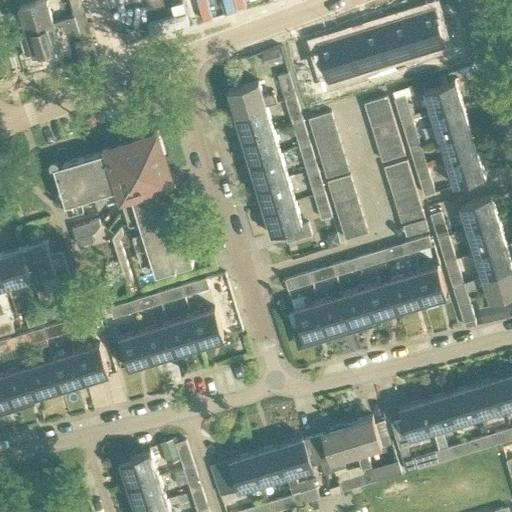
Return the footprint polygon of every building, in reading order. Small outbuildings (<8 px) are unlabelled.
[(36,0),(19,5),(26,29),(54,20),(47,0),(36,0)] [(71,0),(75,14),(85,12),(81,0),(71,0)] [(433,6),(404,15),(416,53),(445,44),(433,6)] [(85,12),(75,14),(82,37),(91,34),(85,12)] [(54,20),(26,29),(33,52),(61,43),(57,32),(75,27),(71,14),(54,20)] [(404,15),(375,24),(387,62),(416,53),(404,15)] [(375,24),(346,32),(358,70),(387,62),(375,24)] [(346,32),(317,41),(329,79),(358,70),(346,32)] [(279,46),(262,51),(266,62),(283,57),(279,46)] [(431,63),(420,66),(422,74),(434,71),(431,63)] [(420,66),(408,70),(411,78),(422,74),(420,66)] [(277,73),(278,74),(285,98),(296,95),(288,70),(287,71),(286,70),(277,73)] [(424,87),(432,112),(463,102),(455,77),(454,77),(454,78),(424,87)] [(260,79),(229,89),(236,113),(267,104),(267,103),(277,100),(274,91),(264,94),(260,79)] [(374,80),(363,84),(365,92),(377,88),(374,80)] [(363,84),(352,87),(354,95),(365,92),(363,84)] [(365,101),(368,112),(390,105),(387,94),(365,101)] [(395,97),(402,121),(412,118),(405,94),(395,97)] [(285,98),(293,122),(303,119),(296,95),(285,98)] [(432,112),(439,136),(471,127),(463,102),(432,112)] [(236,114),(243,137),(274,128),(267,104),(236,113),(236,114)] [(368,112),(372,123),(394,117),(390,105),(368,112)] [(309,117),(312,127),(334,121),(331,110),(309,117)] [(372,123),(375,135),(397,128),(394,117),(372,123)] [(402,121),(410,145),(420,142),(412,118),(402,121)] [(293,122),(300,147),(311,144),(303,119),(293,122)] [(312,127),(316,139),(338,132),(334,121),(312,127)] [(439,136),(446,160),(478,150),(471,127),(439,136)] [(158,128),(139,134),(149,168),(164,163),(161,154),(165,153),(158,128)] [(243,137),(250,161),(281,151),(274,128),(243,137)] [(375,135),(379,147),(401,140),(397,128),(375,135)] [(316,139),(319,151),(342,144),(338,132),(316,139)] [(134,140),(125,143),(134,172),(149,168),(139,134),(133,136),(134,140)] [(401,140),(379,147),(383,159),(405,152),(401,140)] [(410,145),(417,168),(427,165),(420,142),(410,145)] [(109,152),(117,178),(134,172),(125,143),(115,145),(117,149),(109,152)] [(300,147),(307,171),(318,168),(311,144),(300,147)] [(319,151),(323,162),(345,156),(342,144),(319,151)] [(113,199),(121,196),(122,196),(122,195),(117,178),(109,152),(101,154),(99,150),(81,156),(93,194),(110,188),(113,199)] [(478,150),(446,160),(454,184),(484,174),(484,175),(486,175),(478,150)] [(288,175),(281,151),(250,161),(257,185),(288,175)] [(64,165),(55,168),(63,193),(69,212),(79,209),(75,199),(93,194),(81,156),(63,162),(64,165)] [(345,156),(323,162),(327,175),(349,168),(345,156)] [(388,175),(409,168),(405,157),(384,164),(388,175)] [(117,178),(122,195),(166,182),(163,174),(167,173),(164,163),(149,168),(134,172),(117,178)] [(427,165),(417,168),(425,193),(435,190),(427,165)] [(325,192),(318,168),(307,171),(315,195),(325,192)] [(392,186),(413,179),(409,168),(388,175),(392,186)] [(328,179),(331,190),(353,183),(350,173),(328,179)] [(288,175),(257,185),(259,193),(264,208),(295,199),(293,193),(288,175)] [(392,186),(395,198),(417,190),(413,179),(392,186)] [(121,196),(125,208),(173,194),(172,189),(168,190),(166,182),(122,195),(122,196),(121,196)] [(331,190),(335,201),(357,195),(353,183),(331,190)] [(399,209),(420,202),(417,190),(395,198),(399,209)] [(325,192),(315,195),(321,217),(332,214),(325,192)] [(490,193),(460,203),(467,227),(499,217),(491,192),(490,192),(490,193)] [(129,222),(140,219),(139,219),(177,207),(173,194),(125,208),(129,222)] [(335,201),(338,213),(360,206),(357,195),(335,201)] [(295,199),(264,208),(271,231),(284,227),(285,231),(288,240),(312,233),(309,221),(302,223),(295,199)] [(403,220),(424,214),(420,202),(399,209),(403,220)] [(338,213),(342,225),(364,218),(360,206),(338,213)] [(139,219),(140,219),(143,232),(181,220),(177,207),(139,219)] [(431,213),(438,236),(448,232),(441,210),(431,213)] [(424,214),(403,220),(407,232),(428,225),(424,214)] [(92,231),(95,230),(101,222),(100,217),(73,225),(76,236),(78,244),(94,239),(92,231)] [(506,241),(499,217),(467,227),(475,251),(506,241)] [(368,230),(364,218),(342,225),(346,237),(368,230)] [(183,225),(181,220),(143,232),(145,236),(135,239),(137,248),(182,235),(179,227),(183,225)] [(126,281),(133,279),(120,237),(125,235),(121,225),(113,236),(126,281)] [(329,232),(326,237),(328,245),(340,242),(337,230),(329,232)] [(438,236),(445,260),(456,256),(448,232),(438,236)] [(406,240),(409,251),(432,244),(428,233),(406,240)] [(150,254),(152,258),(190,247),(188,241),(184,243),(182,235),(137,248),(140,257),(150,254)] [(48,237),(22,245),(32,276),(36,290),(46,287),(42,273),(55,269),(58,278),(70,275),(63,250),(51,253),(47,239),(48,238),(48,237)] [(406,240),(382,247),(385,258),(409,251),(406,240)] [(475,251),(482,274),(511,265),(511,260),(506,241),(475,251)] [(22,245),(0,251),(0,256),(8,283),(32,276),(22,245)] [(190,247),(152,258),(156,272),(194,260),(190,247)] [(382,247),(358,254),(361,265),(385,258),(382,247)] [(358,254),(334,262),(337,273),(361,265),(358,254)] [(0,285),(8,283),(0,256),(0,285)] [(445,260),(453,284),(463,280),(456,256),(445,260)] [(334,262),(310,269),(313,280),(337,273),(334,262)] [(437,263),(413,270),(423,301),(448,293),(447,292),(446,293),(437,263)] [(463,280),(453,284),(460,308),(463,315),(464,320),(465,324),(476,321),(475,316),(473,312),(471,305),(466,288),(484,283),(489,299),(511,292),(511,265),(482,274),(463,280)] [(288,288),(313,280),(310,269),(285,277),(288,288)] [(399,308),(423,301),(413,270),(389,277),(399,308)] [(182,282),(185,293),(210,286),(206,275),(182,282)] [(389,277),(366,284),(375,316),(399,308),(389,277)] [(182,282),(158,290),(161,301),(185,293),(182,282)] [(366,284),(338,292),(347,324),(351,322),(352,326),(368,321),(367,318),(375,316),(366,284)] [(158,290),(134,297),(137,308),(161,301),(158,290)] [(338,292),(314,300),(324,331),(328,330),(329,333),(344,328),(343,325),(347,324),(338,292)] [(113,315),(137,308),(134,297),(110,304),(113,315)] [(507,299),(479,306),(480,310),(483,320),(510,313),(507,302),(507,299)] [(324,331),(314,300),(294,306),(295,309),(300,324),(300,327),(297,328),(301,341),(321,335),(320,332),(324,331)] [(56,304),(44,308),(47,316),(59,312),(56,304)] [(215,304),(191,312),(201,344),(226,336),(226,335),(225,335),(215,304)] [(46,318),(43,308),(26,313),(29,324),(46,318)] [(300,324),(295,309),(288,311),(292,326),(300,324)] [(67,318),(70,328),(94,321),(91,310),(67,318)] [(191,312),(167,319),(177,351),(201,344),(191,312)] [(0,320),(0,332),(15,328),(12,317),(0,320)] [(67,318),(43,325),(46,336),(70,328),(67,318)] [(167,319),(143,327),(152,358),(177,351),(167,319)] [(43,325),(19,332),(22,343),(46,336),(43,325)] [(152,358),(143,327),(118,334),(128,365),(127,365),(127,366),(152,358)] [(0,350),(22,343),(19,332),(0,338),(0,350)] [(109,371),(100,340),(76,348),(85,379),(110,372),(110,370),(109,371)] [(76,348),(51,355),(61,387),(85,379),(76,348)] [(27,362),(37,394),(61,387),(51,355),(27,362)] [(27,362),(4,369),(15,404),(30,400),(29,396),(37,394),(27,362)] [(503,373),(495,375),(504,406),(511,404),(511,366),(502,369),(503,373)] [(4,369),(0,370),(0,408),(6,407),(5,403),(13,401),(14,404),(15,404),(4,369)] [(495,375),(471,383),(480,414),(504,406),(495,375)] [(456,421),(480,414),(471,383),(447,390),(456,421)] [(439,447),(438,448),(442,458),(465,451),(462,441),(448,445),(442,425),(456,421),(447,390),(423,397),(432,428),(434,428),(439,447)] [(408,436),(432,428),(423,397),(398,405),(398,406),(400,406),(403,417),(391,421),(399,445),(410,442),(408,436)] [(357,451),(363,471),(366,481),(375,478),(366,448),(391,441),(384,417),(374,420),(372,413),(349,420),(357,451)] [(323,430),(313,433),(321,460),(324,470),(345,464),(343,456),(357,451),(349,420),(323,428),(323,430)] [(511,432),(510,426),(486,433),(489,443),(511,436),(511,432)] [(321,460),(313,433),(303,436),(303,434),(278,442),(288,473),(291,483),(299,480),(300,480),(297,470),(312,466),(311,463),(321,460)] [(486,433),(462,441),(465,451),(489,443),(486,433)] [(177,435),(160,440),(167,461),(181,456),(176,440),(179,439),(177,435)] [(181,456),(183,462),(194,459),(187,437),(179,439),(176,440),(181,456)] [(288,473),(278,442),(254,449),(263,481),(288,473)] [(125,474),(127,478),(158,468),(151,448),(130,455),(129,451),(115,455),(122,475),(125,474)] [(418,465),(442,458),(438,448),(415,455),(418,465)] [(239,488),(263,481),(254,449),(228,457),(228,458),(230,458),(239,488)] [(183,462),(191,486),(202,483),(194,459),(183,462)] [(133,498),(134,502),(165,492),(158,468),(127,478),(128,482),(124,483),(129,499),(133,498)] [(342,488),(366,481),(363,471),(339,478),(342,488)] [(191,486),(199,511),(210,507),(202,483),(191,486)] [(317,484),(292,492),(294,499),(296,503),(320,495),(319,491),(317,484)] [(172,511),(165,492),(134,502),(136,506),(132,507),(133,511),(172,511)] [(292,492),(269,499),(271,507),(272,510),(296,503),(294,499),(292,492)] [(246,511),(265,511),(272,510),(269,500),(245,507),(246,511)]
